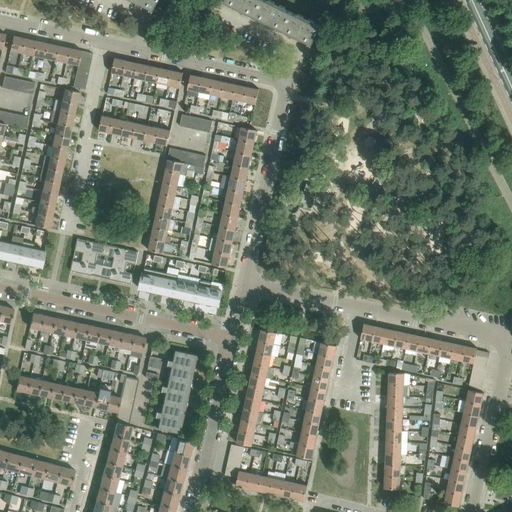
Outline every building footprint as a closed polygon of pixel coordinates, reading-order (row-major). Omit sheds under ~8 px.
[(135,0),(154,9),(153,11),(158,0),(135,0)] [(224,0),(223,3),(224,3),(225,1),(254,15),(253,17),(261,0),(224,0)] [(282,31),(291,12),(285,9),(285,7),(280,5),(279,4),(279,6),(274,4),(275,2),(270,0),(268,0),(268,1),(266,0),(261,0),(253,17),(254,15),(283,29),(282,31)] [(308,19),(308,20),(303,18),(304,16),(298,13),(297,15),(291,12),(282,31),(283,29),(311,43),(311,45),(320,26),(314,23),(314,21),(309,19),(308,19)] [(14,35),(13,35),(10,51),(21,53),(24,38),(13,36),(14,35)] [(21,53),(32,56),(36,40),(35,41),(24,38),(21,53)] [(36,40),(32,56),(44,58),(47,43),(36,41),(36,40)] [(58,46),(47,43),(44,58),(55,61),(58,45),(58,46)] [(59,45),(58,45),(55,61),(66,63),(70,48),(58,46),(59,45)] [(80,51),(70,48),(66,63),(77,66),(78,63),(79,57),(81,50),(80,51)] [(81,50),(79,57),(91,59),(92,53),(81,51),(81,50)] [(90,65),(91,59),(79,57),(78,63),(90,65)] [(114,64),(112,73),(112,72),(123,75),(126,61),(115,58),(116,57),(115,57),(114,64)] [(126,61),(123,75),(134,77),(138,62),(137,63),(126,61)] [(138,62),(134,77),(146,80),(149,66),(138,63),(138,62)] [(78,63),(77,66),(77,69),(89,71),(90,65),(78,63)] [(160,68),(149,66),(146,80),(157,82),(160,67),(160,68)] [(160,67),(157,82),(168,85),(171,71),(160,68),(161,67),(160,67)] [(87,77),(89,71),(77,69),(75,75),(87,77)] [(182,73),(171,71),(168,85),(179,87),(179,88),(180,88),(183,72),(182,72),(182,73)] [(199,91),(202,77),(191,75),(191,74),(187,90),(188,90),(188,89),(199,91)] [(75,75),(74,81),(86,83),(87,77),(75,75)] [(2,88),(8,89),(10,77),(4,76),(2,88)] [(8,89),(14,90),(16,79),(10,77),(8,89)] [(213,80),(202,77),(199,91),(210,94),(213,79),(213,80)] [(14,90),(20,92),(22,80),(16,79),(14,90)] [(214,79),(213,79),(210,94),(222,96),(225,82),(214,80),(214,79)] [(20,92),(26,93),(28,81),(22,80),(20,92)] [(34,83),(28,81),(26,93),(32,94),(34,83)] [(85,89),(86,83),(74,81),(73,87),(85,89)] [(236,85),(225,82),(222,96),(233,99),(236,84),(236,85)] [(236,85),(233,99),(238,100),(237,103),(244,105),(244,101),(247,87),(236,85)] [(244,101),(255,104),(255,105),(259,89),(258,89),(247,87),(244,101)] [(79,93),(80,92),(64,89),(61,100),(76,104),(79,93)] [(55,99),(52,110),(59,112),(74,115),(76,104),(61,100),(55,99)] [(4,111),(1,123),(4,124),(7,124),(10,112),(4,111)] [(16,114),(10,112),(7,124),(13,126),(16,114)] [(71,126),(74,115),(59,112),(57,123),(71,126)] [(13,126),(19,127),(22,115),(16,114),(13,126)] [(179,126),(186,127),(188,115),(182,114),(179,126)] [(28,116),(22,115),(19,127),(25,128),(28,116)] [(103,115),(102,115),(100,124),(99,131),(100,131),(100,130),(111,132),(114,118),(103,116),(103,115)] [(186,127),(192,128),(194,117),(188,115),(186,127)] [(200,118),(194,117),(192,128),(197,130),(200,118)] [(111,132),(122,135),(125,121),(114,118),(111,132)] [(197,130),(203,131),(206,119),(200,118),(197,130)] [(210,132),(212,121),(206,119),(203,131),(210,132)] [(125,121),(122,135),(133,137),(136,123),(125,121)] [(57,123),(54,134),(69,137),(71,126),(57,123)] [(133,137),(145,140),(148,126),(136,123),(133,137)] [(148,126),(145,140),(156,142),(159,128),(148,126)] [(242,127),(239,139),(254,143),(257,130),(242,127)] [(156,142),(166,144),(167,145),(167,146),(170,130),(159,128),(156,142)] [(54,134),(52,144),(52,146),(66,149),(67,144),(69,137),(54,134)] [(254,144),(254,143),(239,139),(238,144),(236,152),(251,155),(254,144)] [(64,160),(66,149),(52,146),(49,157),(64,160)] [(170,147),(167,160),(173,161),(176,149),(170,147)] [(176,149),(173,161),(179,162),(182,150),(176,149)] [(182,150),(179,162),(182,163),(185,163),(188,151),(182,150)] [(188,151),(185,163),(191,165),(194,153),(188,151)] [(249,168),(251,155),(236,152),(233,164),(249,168)] [(194,153),(191,165),(195,165),(196,166),(197,166),(200,154),(194,153)] [(218,155),(212,153),(210,159),(223,162),(224,156),(218,155)] [(200,154),(197,166),(203,167),(206,155),(200,154)] [(44,156),(42,167),(47,168),(61,171),(64,160),(49,157),(44,156)] [(168,160),(166,171),(180,174),(186,175),(187,176),(188,170),(193,171),(195,165),(191,165),(185,163),(182,163),(179,162),(173,161),(167,160),(168,160)] [(246,180),(249,168),(233,164),(231,177),(246,180)] [(193,171),(193,172),(196,173),(203,174),(205,168),(203,167),(197,166),(196,166),(195,165),(193,171)] [(42,167),(39,178),(45,180),(59,183),(61,171),(47,168),(42,167)] [(166,171),(163,182),(177,185),(180,174),(166,171)] [(243,192),(246,180),(231,177),(228,189),(243,192)] [(45,180),(42,191),(57,194),(59,183),(45,180)] [(163,182),(161,193),(175,197),(177,185),(163,182)] [(12,196),(14,185),(8,183),(5,183),(3,194),(12,196)] [(311,211),(318,187),(306,184),(299,207),(311,211)] [(240,205),(243,192),(228,189),(225,202),(240,205)] [(57,194),(42,191),(37,190),(35,201),(40,202),(54,205),(57,194)] [(161,193),(158,205),(172,208),(178,209),(181,198),(175,197),(161,193)] [(32,207),(31,212),(37,214),(52,217),(54,205),(40,202),(39,208),(32,207)] [(238,217),(240,205),(225,202),(223,214),(238,217)] [(158,205),(156,216),(170,219),(172,208),(158,205)] [(49,227),(52,217),(37,214),(35,224),(34,224),(34,225),(50,228),(49,227)] [(235,230),(238,217),(223,214),(220,226),(235,230)] [(153,227),(168,230),(170,219),(156,216),(153,227)] [(232,242),(235,230),(220,226),(217,239),(232,242)] [(153,227),(151,238),(170,243),(171,237),(166,236),(168,230),(153,227)] [(10,243),(7,260),(9,260),(13,261),(13,263),(17,264),(22,241),(23,239),(12,236),(11,243),(10,243)] [(93,242),(77,238),(74,251),(83,253),(81,262),(72,260),(70,270),(85,274),(93,242)] [(148,249),(148,250),(171,255),(173,243),(170,243),(151,238),(148,249)] [(232,242),(217,239),(213,238),(210,250),(215,251),(230,255),(232,242)] [(10,243),(0,241),(0,258),(7,260),(10,243)] [(22,263),(29,264),(32,248),(33,248),(34,244),(22,241),(17,264),(22,265),(22,263)] [(93,242),(85,274),(101,277),(103,265),(95,264),(96,258),(97,254),(105,256),(108,245),(93,242)] [(103,265),(101,277),(116,281),(123,248),(108,245),(105,256),(114,257),(113,261),(112,267),(103,265)] [(44,251),(33,248),(32,248),(29,264),(28,266),(33,267),(34,266),(40,267),(44,251)] [(138,252),(123,248),(116,281),(131,284),(134,273),(125,271),(127,262),(136,264),(138,252)] [(230,255),(215,251),(212,264),(227,267),(230,255)] [(139,289),(140,289),(146,290),(146,292),(150,293),(156,271),(144,268),(139,289)] [(156,292),(162,294),(167,273),(156,271),(150,293),(155,294),(156,292)] [(178,276),(167,273),(162,294),(169,295),(168,297),(173,298),(177,280),(178,276)] [(177,280),(173,298),(177,299),(178,297),(184,299),(189,276),(178,274),(178,276),(177,280)] [(189,276),(184,299),(191,300),(190,302),(195,303),(200,280),(200,279),(189,276)] [(200,280),(195,303),(200,304),(200,302),(206,304),(210,287),(211,282),(200,280)] [(206,304),(206,306),(211,307),(211,305),(218,306),(222,290),(221,290),(222,284),(211,281),(211,282),(210,287),(206,304)] [(14,309),(2,306),(0,316),(0,320),(10,323),(14,309)] [(40,330),(44,315),(32,313),(29,327),(40,330)] [(52,332),(55,318),(44,315),(40,330),(52,332)] [(52,332),(63,335),(66,320),(55,318),(52,332)] [(78,323),(66,320),(63,335),(74,337),(78,323)] [(89,325),(78,323),(74,337),(86,340),(89,325)] [(372,341),(375,326),(364,324),(365,323),(364,323),(361,339),(361,338),(372,341)] [(86,340),(84,345),(96,348),(97,342),(100,328),(89,325),(86,340)] [(383,343),(386,329),(375,326),(372,341),(383,343)] [(111,330),(100,328),(97,342),(108,345),(111,330)] [(261,330),(259,341),(273,344),(276,333),(277,333),(261,329),(261,330)] [(395,346),(398,331),(386,329),(383,343),(395,346)] [(123,333),(111,330),(108,345),(114,346),(113,350),(119,351),(120,347),(123,333)] [(406,348),(409,334),(398,331),(395,346),(406,348)] [(123,333),(120,347),(119,351),(130,353),(134,335),(123,333)] [(417,351),(420,336),(409,334),(406,348),(417,351)] [(134,335),(131,349),(142,352),(144,342),(145,337),(134,335)] [(428,353),(432,339),(420,336),(417,351),(428,353)] [(440,356),(443,341),(432,339),(428,353),(440,356)] [(259,341),(257,352),(271,355),(273,344),(259,341)] [(451,358),(454,344),(443,341),(440,356),(451,358)] [(319,354),(333,357),(336,346),(337,346),(321,342),(321,343),(319,354)] [(462,361),(466,346),(454,344),(451,358),(462,361)] [(164,348),(152,345),(151,351),(163,353),(164,348)] [(474,364),(474,362),(475,356),(477,350),(477,348),(476,348),(466,346),(462,361),(474,364)] [(303,355),(304,350),(298,349),(295,360),(302,362),(303,355)] [(169,376),(191,381),(196,355),(174,350),(172,361),(168,360),(167,360),(166,365),(171,366),(169,376)] [(488,359),(489,353),(477,350),(475,356),(488,359)] [(257,352),(254,363),(268,366),(271,355),(257,352)] [(317,365),(331,368),(333,357),(319,354),(317,365)] [(149,356),(147,366),(160,369),(162,359),(149,356)] [(488,359),(475,356),(474,362),(487,365),(488,359)] [(485,371),(487,365),(474,362),(474,364),(473,368),(485,371)] [(254,363),(252,375),(266,378),(268,366),(254,363)] [(314,376),(328,379),(331,368),(317,365),(314,376)] [(484,377),(485,371),(473,368),(472,374),(484,377)] [(145,377),(155,379),(157,380),(158,374),(146,372),(145,377)] [(405,373),(388,372),(388,373),(389,373),(389,384),(404,384),(405,373)] [(483,383),(484,377),(472,374),(470,380),(483,383)] [(19,375),(16,390),(27,392),(30,378),(19,375)] [(125,375),(124,382),(123,383),(137,386),(138,379),(125,376),(125,375)] [(252,375),(249,386),(263,389),(266,378),(252,375)] [(163,402),(185,407),(191,381),(169,376),(166,387),(162,386),(162,385),(161,385),(160,391),(161,391),(165,392),(163,402)] [(312,388),(326,391),(328,379),(314,376),(312,388)] [(27,392),(38,394),(41,380),(30,378),(27,392)] [(41,380),(38,394),(49,397),(53,382),(41,380)] [(481,389),(483,383),(470,380),(469,387),(481,389)] [(49,397),(61,399),(64,385),(53,382),(49,397)] [(135,392),(137,386),(123,383),(122,389),(135,392)] [(98,392),(94,407),(106,409),(109,395),(111,386),(99,384),(98,392)] [(404,384),(389,384),(388,395),(404,396),(404,384)] [(64,385),(61,399),(72,402),(75,387),(64,385)] [(249,386),(247,397),(261,400),(262,395),(266,396),(268,390),(263,389),(249,386)] [(72,402),(83,404),(86,390),(75,387),(72,402)] [(309,399),(323,402),(326,391),(312,388),(309,399)] [(134,399),(135,392),(122,389),(121,396),(134,399)] [(466,401),(481,404),(483,393),(484,393),(468,389),(466,401)] [(86,390),(83,404),(94,407),(98,392),(86,390)] [(109,395),(106,409),(117,412),(118,409),(119,402),(120,397),(109,395)] [(404,396),(388,395),(388,407),(403,408),(404,396)] [(121,396),(120,397),(119,402),(132,405),(134,399),(121,396)] [(247,397),(244,408),(258,412),(261,400),(247,397)] [(307,410),(321,413),(323,402),(309,399),(307,410)] [(478,415),(481,404),(466,401),(463,412),(478,415)] [(132,405),(119,402),(118,409),(131,412),(132,405)] [(157,428),(179,433),(185,407),(163,402),(161,412),(156,412),(156,411),(154,417),(155,417),(160,417),(157,428)] [(403,408),(388,407),(387,419),(402,419),(403,408)] [(244,408),(242,420),(256,423),(258,412),(244,408)] [(131,412),(118,409),(117,412),(116,415),(130,418),(131,412)] [(304,421),(318,425),(321,413),(307,410),(304,421)] [(476,427),(478,415),(463,412),(461,423),(476,427)] [(117,422),(128,425),(130,418),(116,415),(115,422),(117,422)] [(402,419),(387,419),(387,430),(402,431),(402,419)] [(256,423),(242,420),(239,431),(254,434),(256,423)] [(302,433),(316,436),(318,425),(304,421),(302,433)] [(117,422),(113,435),(129,439),(132,426),(128,425),(117,422)] [(473,438),(476,427),(461,423),(459,435),(473,438)] [(402,431),(387,430),(386,442),(401,442),(402,431)] [(254,434),(239,431),(237,442),(236,442),(252,446),(252,445),(251,445),(254,434)] [(163,441),(165,435),(157,433),(156,439),(163,441)] [(299,444),(314,447),(316,436),(302,433),(299,444)] [(129,439),(113,435),(110,448),(125,453),(129,439)] [(471,449),(473,438),(459,435),(456,446),(471,449)] [(144,437),(142,443),(150,445),(151,439),(144,437)] [(174,451),(189,455),(193,442),(177,438),(174,451)] [(291,442),(290,448),(298,450),(297,455),(296,455),(312,459),(312,458),(311,458),(314,447),(299,444),(291,442)] [(401,442),(386,442),(386,453),(401,454),(401,442)] [(148,451),(150,445),(142,443),(141,449),(148,451)] [(244,447),(231,444),(230,450),(243,453),(244,447)] [(468,461),(471,449),(456,446),(454,457),(468,461)] [(110,448),(106,462),(122,466),(125,453),(110,448)] [(0,449),(0,466),(5,468),(9,452),(0,449)] [(230,450),(229,456),(242,459),(243,453),(230,450)] [(174,451),(170,464),(186,469),(189,455),(174,451)] [(22,456),(9,452),(5,468),(18,471),(22,456)] [(152,453),(150,459),(158,461),(159,455),(152,453)] [(401,454),(386,453),(386,465),(400,465),(401,454)] [(22,456),(18,471),(31,475),(35,459),(22,456)] [(242,459),(229,456),(227,462),(240,465),(242,459)] [(447,456),(445,467),(452,469),(466,472),(468,461),(454,457),(447,456)] [(48,463),(35,459),(31,475),(44,478),(48,463)] [(156,467),(158,461),(150,459),(149,465),(156,467)] [(118,479),(122,466),(106,462),(102,475),(118,479)] [(227,462),(226,469),(239,471),(240,466),(240,465),(227,462)] [(48,463),(44,478),(57,482),(62,466),(48,463)] [(137,463),(135,469),(143,471),(144,465),(137,463)] [(170,464),(167,478),(182,482),(186,469),(170,464)] [(400,465),(386,465),(385,476),(400,477),(400,465)] [(75,470),(62,466),(57,482),(71,485),(75,470)] [(141,478),(143,471),(135,469),(134,476),(141,478)] [(226,469),(225,475),(238,477),(239,471),(226,469)] [(463,483),(466,472),(451,469),(449,480),(463,483)] [(238,477),(236,486),(236,485),(247,488),(250,473),(239,471),(238,477)] [(270,492),(273,478),(274,473),(268,472),(267,477),(262,476),(259,490),(270,492)] [(250,473),(247,488),(259,490),(262,476),(250,473)] [(102,475),(99,488),(115,492),(118,479),(102,475)] [(400,477),(385,476),(385,487),(384,487),(384,488),(399,489),(400,489),(400,488),(399,488),(400,477)] [(163,491),(179,495),(182,482),(167,478),(163,491)] [(273,478),(270,492),(281,495),(284,481),(273,478)] [(145,479),(143,485),(151,487),(152,481),(145,479)] [(461,494),(463,483),(449,480),(447,491),(461,494)] [(281,495),(293,497),(296,483),(284,481),(281,495)] [(296,483),(293,497),(303,500),(304,501),(307,485),(296,483)] [(149,494),(151,487),(143,485),(142,492),(149,494)] [(20,493),(26,495),(28,487),(21,486),(20,493)] [(34,489),(28,487),(26,495),(32,496),(34,489)] [(111,505),(115,492),(99,488),(95,501),(111,505)] [(130,490),(128,496),(136,498),(137,492),(130,490)] [(175,508),(179,495),(163,491),(160,504),(175,508)] [(459,505),(461,494),(447,491),(444,502),(444,503),(459,506),(459,505)] [(48,493),(46,500),(52,502),(54,494),(48,493)] [(3,501),(10,503),(12,495),(5,494),(3,501)] [(18,497),(12,495),(10,503),(16,504),(18,497)] [(134,504),(136,498),(128,496),(127,502),(134,504)] [(30,508),(36,510),(38,502),(32,501),(30,508)] [(95,501),(92,511),(115,511),(117,507),(111,505),(95,501)] [(44,504),(38,502),(36,510),(42,511),(44,504)]
